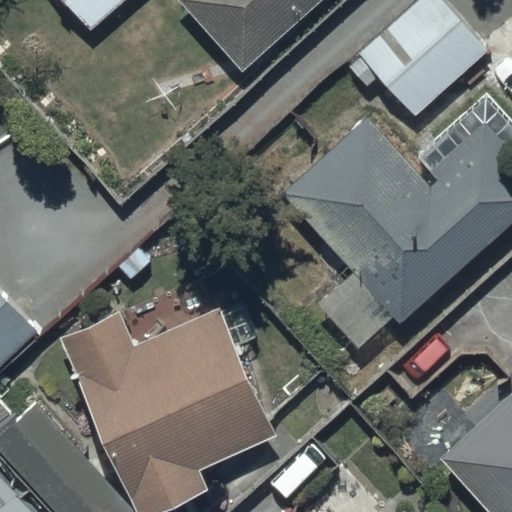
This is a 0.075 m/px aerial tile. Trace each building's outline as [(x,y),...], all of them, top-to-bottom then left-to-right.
[(125,0),(66,0),(92,29),(125,0)] [(320,0),(177,0),(246,72),(320,0)] [(491,50),(445,0),(416,0),(351,64),(369,83),(381,72),(420,115),(491,50)] [(372,114),(287,191),(355,271),(320,301),(360,348),(398,316),(402,321),(511,227),(511,167),(505,160),(511,154),(511,125),(488,97),(422,153),(439,174),(430,182),(372,114)] [(0,366),(39,330),(0,288),(0,366)] [(139,345),(123,310),(61,338),(138,511),(156,511),(209,489),(199,468),(278,432),(222,308),(139,345)] [(511,511),(511,394),(442,458),(491,511),(511,511)] [(16,399),(0,413),(0,442),(60,511),(133,511),(37,401),(26,411),(16,399)] [(37,511),(0,469),(0,511),(37,511)]
